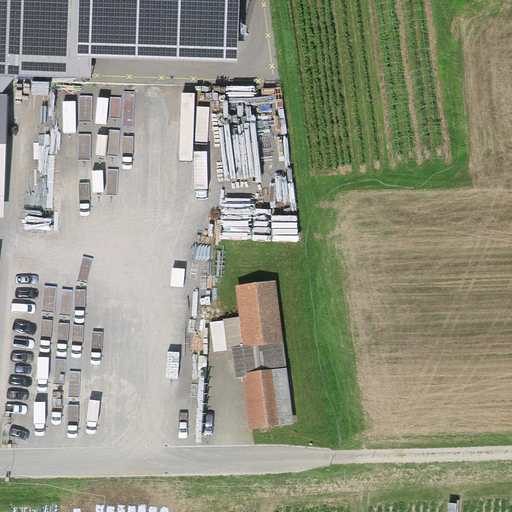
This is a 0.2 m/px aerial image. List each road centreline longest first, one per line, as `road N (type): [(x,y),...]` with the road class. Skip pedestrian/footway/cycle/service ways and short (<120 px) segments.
road 1 (residential): [(0,464),(333,460)]
road 2 (track): [(511,455),(333,460)]
